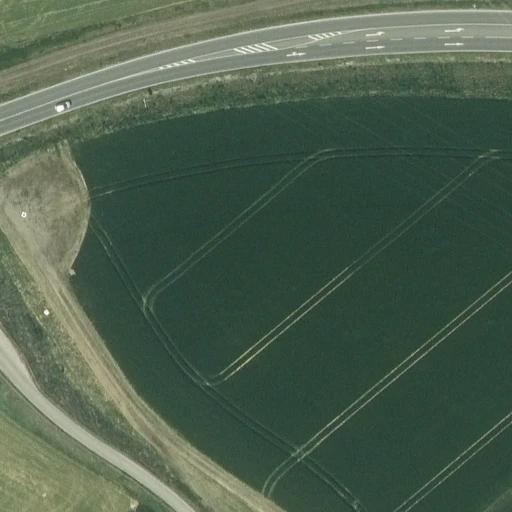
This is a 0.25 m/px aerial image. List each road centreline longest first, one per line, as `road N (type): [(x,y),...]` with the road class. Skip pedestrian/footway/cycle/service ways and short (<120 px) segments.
road 1 (secondary): [(0,122),(227,50),(367,34),(511,32)]
road 2 (track): [(271,511),(171,443),(13,212)]
road 3 (track): [(0,80),(121,40),(297,0)]
road 4 (track): [(0,349),(80,438),(183,511)]
